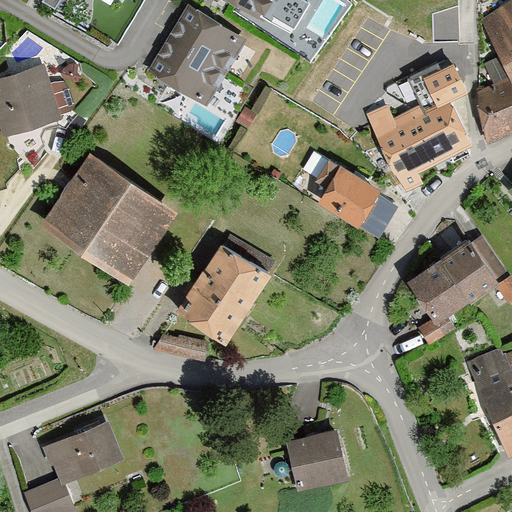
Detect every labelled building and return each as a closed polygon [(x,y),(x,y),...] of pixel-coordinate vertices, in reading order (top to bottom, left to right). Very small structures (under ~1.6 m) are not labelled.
[(202,102),(242,35),(184,0),(144,67),(202,102)] [(228,0),(258,18),(268,0),(228,0)] [(509,75),(511,79),(511,0),(508,0),(481,19),(509,75)] [(36,59),(0,70),(0,132),(54,116),(36,59)] [(454,59),(424,74),(438,104),(450,98),(468,89),(454,59)] [(487,142),(511,131),(511,79),(509,75),(478,89),(477,103),(487,142)] [(424,111),(420,103),(394,116),(387,102),(367,112),(407,190),(424,181),(418,170),(473,142),(450,98),(438,104),(424,111)] [(123,282),(173,210),(82,147),(32,219),(123,282)] [(382,186),(339,160),(315,200),(358,225),(382,186)] [(482,235),(471,243),(500,285),(511,277),(482,235)] [(271,271),(221,239),(176,308),(226,340),(271,271)] [(469,241),(440,262),(468,305),(496,288),(500,285),(471,243),(469,241)] [(440,262),(406,283),(430,319),(417,328),(429,346),(455,329),(448,318),(468,305),(440,262)] [(511,278),(511,277),(500,285),(496,288),(508,305),(511,302),(511,278)] [(210,341),(163,333),(153,348),(205,360),(210,341)] [(501,348),(466,362),(509,459),(511,457),(511,365),(506,354),(503,355),(501,348)] [(42,445),(59,485),(119,460),(102,420),(42,445)] [(334,422),(281,433),(292,490),(345,480),(334,422)] [(70,511),(60,486),(26,500),(31,511),(70,511)]
